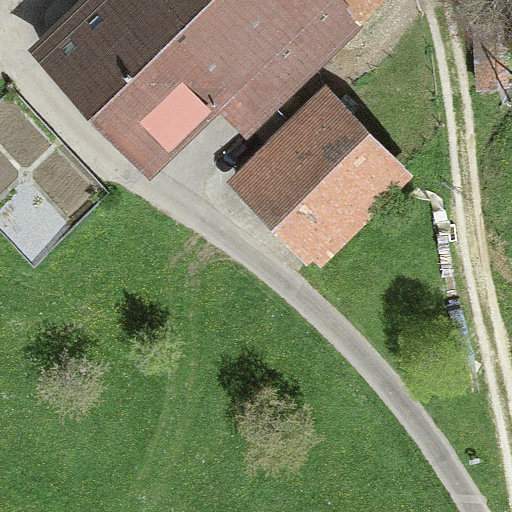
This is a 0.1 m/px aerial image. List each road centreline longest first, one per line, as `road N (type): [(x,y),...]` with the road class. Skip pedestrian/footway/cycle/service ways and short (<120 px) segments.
road 1 (unclassified): [(467,511),(405,414),(308,310),(85,140),(18,61),(21,0)]
road 2 (track): [(441,0),(511,429)]
